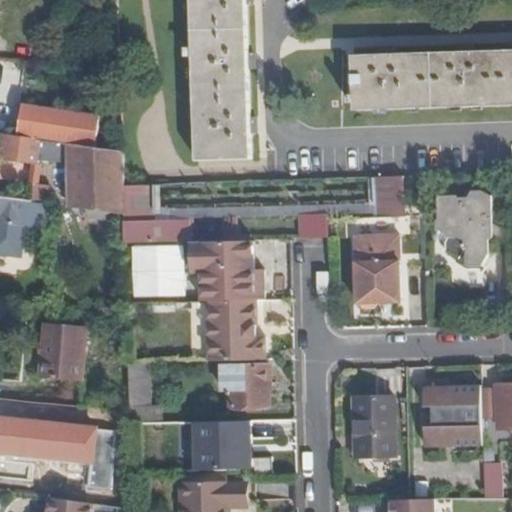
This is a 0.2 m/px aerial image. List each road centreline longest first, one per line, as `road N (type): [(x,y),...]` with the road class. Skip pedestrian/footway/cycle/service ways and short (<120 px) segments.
road 1 (unclassified): [(511,344),(316,349)]
road 2 (unclassified): [(321,511),(316,349)]
